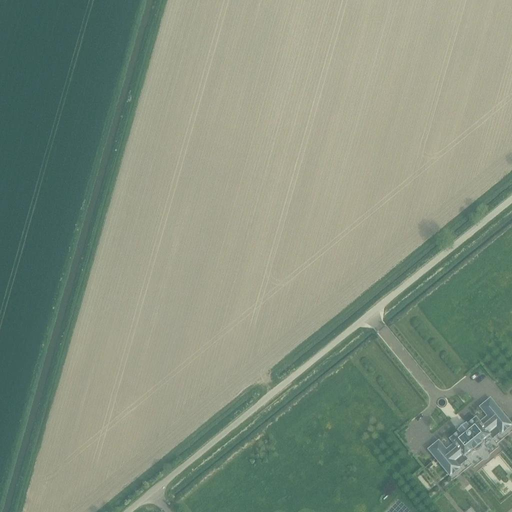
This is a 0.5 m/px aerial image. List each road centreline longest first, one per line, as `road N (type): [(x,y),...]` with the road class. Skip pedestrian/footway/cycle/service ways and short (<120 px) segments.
road 1 (unclassified): [(127,511),(511,197)]
road 2 (unknown): [(370,312),(432,381),(429,414),(397,466)]
